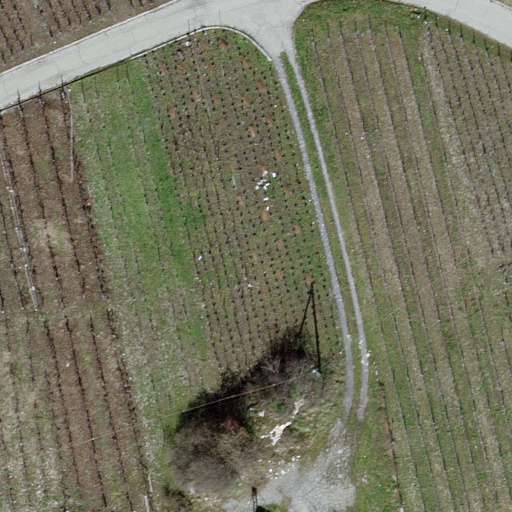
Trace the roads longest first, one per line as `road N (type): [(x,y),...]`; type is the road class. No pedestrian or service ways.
road 1 (track): [(262,2),(376,389)]
road 2 (track): [(0,94),(206,11),(276,0)]
road 3 (track): [(395,0),(461,11),(511,39)]
